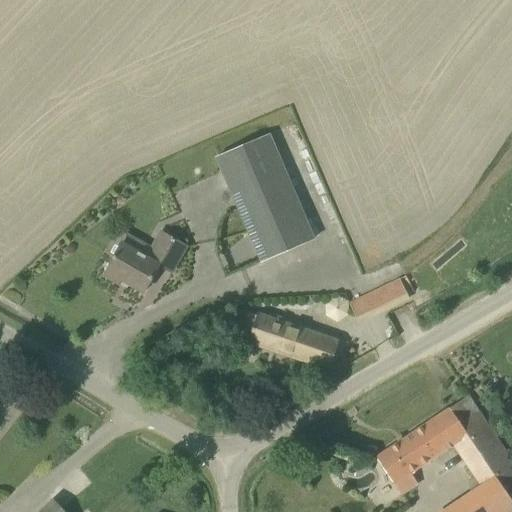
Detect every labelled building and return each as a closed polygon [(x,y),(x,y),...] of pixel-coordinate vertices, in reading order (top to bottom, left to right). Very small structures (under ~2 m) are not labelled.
[(260,264),(315,240),(270,134),(215,158),(260,264)] [(119,242),(123,245),(103,277),(118,286),(121,281),(140,293),(157,265),(170,273),(186,247),(161,232),(152,247),(126,231),(119,242)] [(409,300),(399,278),(349,302),(360,324),(409,300)] [(239,310),(230,338),(328,371),(338,340),(258,313),(257,316),(239,310)] [(511,511),(511,462),(469,396),(376,457),(402,496),(417,486),(411,476),(454,447),(479,486),(439,511),(511,511)] [(64,511),(53,499),(38,511),(64,511)]
